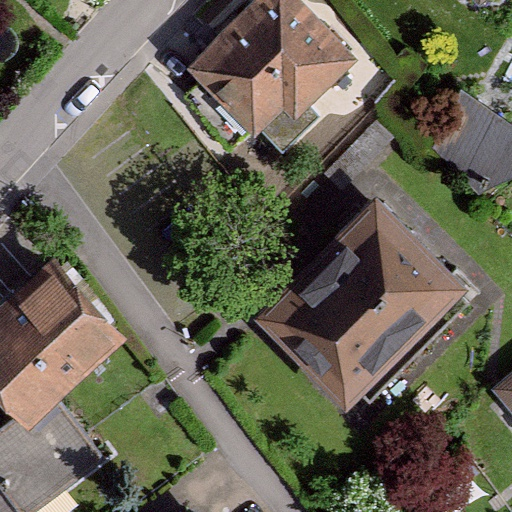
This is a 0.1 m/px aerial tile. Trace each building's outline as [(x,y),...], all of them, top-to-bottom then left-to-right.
[(319,0),(241,0),(192,46),(265,125),(357,40),(319,0)] [(507,176),(511,164),(511,103),(462,79),(432,140),(507,176)] [(242,325),(333,413),(459,284),(368,196),(242,325)] [(59,243),(0,298),(0,346),(46,396),(129,319),(59,243)] [(511,363),(493,379),(511,403),(511,363)]
